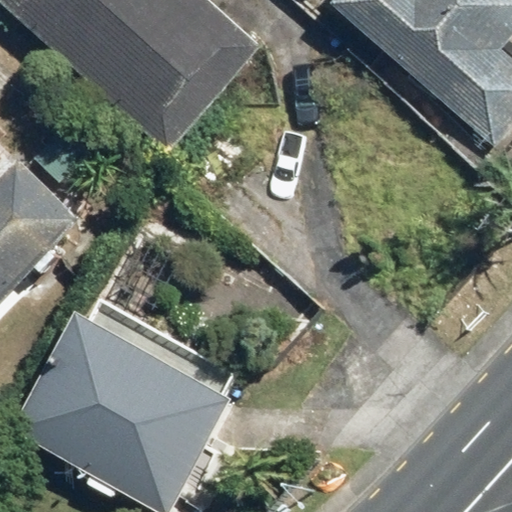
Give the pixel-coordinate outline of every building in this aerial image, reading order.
[(210,0),(0,0),(0,2),(164,148),(257,42),(210,0)] [(511,49),(511,0),(336,0),(336,1),(342,6),(335,15),(511,160),(511,57),(508,54),(511,49)] [(63,260),(90,229),(0,145),(0,121),(10,113),(0,102),(0,321),(42,280),(50,285),(66,262),(63,260)] [(67,130),(34,165),(62,191),(95,156),(67,130)] [(86,322),(18,443),(75,475),(71,483),(116,508),(119,503),(135,511),(181,511),(238,412),(230,408),(245,381),(107,303),(94,326),(86,322)]
